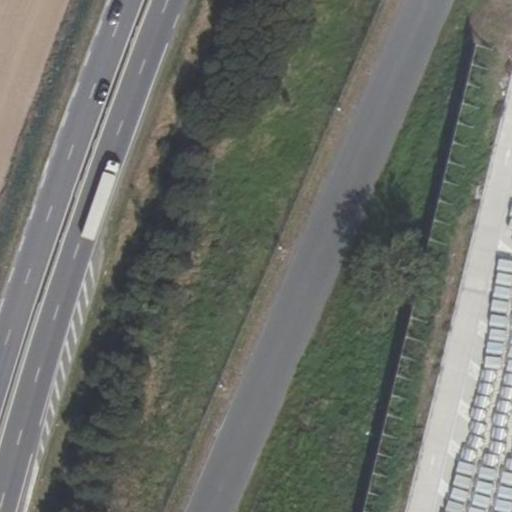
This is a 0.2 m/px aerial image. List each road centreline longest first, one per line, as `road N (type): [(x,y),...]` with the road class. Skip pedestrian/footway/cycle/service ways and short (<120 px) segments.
road 1 (primary): [(2,511),(97,187),(168,0)]
road 2 (primary): [(130,0),(0,372)]
